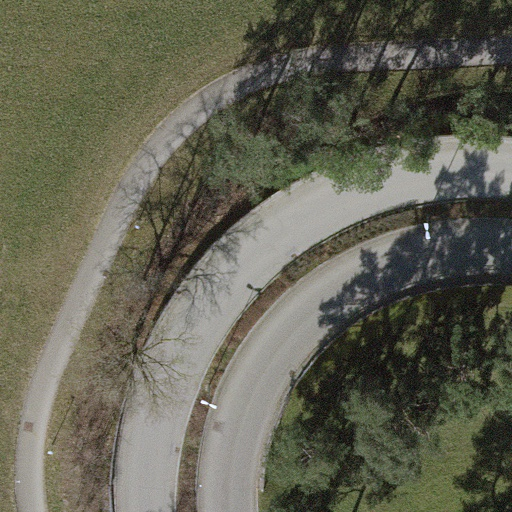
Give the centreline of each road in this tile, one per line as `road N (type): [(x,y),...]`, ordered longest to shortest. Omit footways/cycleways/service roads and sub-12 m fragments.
road 1 (track): [(511,51),(295,65),(234,85),(179,126),(147,163),(45,384),(31,450),(36,511)]
road 2 (unclassified): [(511,172),(417,168),(342,188),(223,271),(176,333),(152,402),(145,511)]
road 3 (unclassified): [(231,511),(229,455),(254,375),(310,303),(382,267),(474,244),(511,247)]
